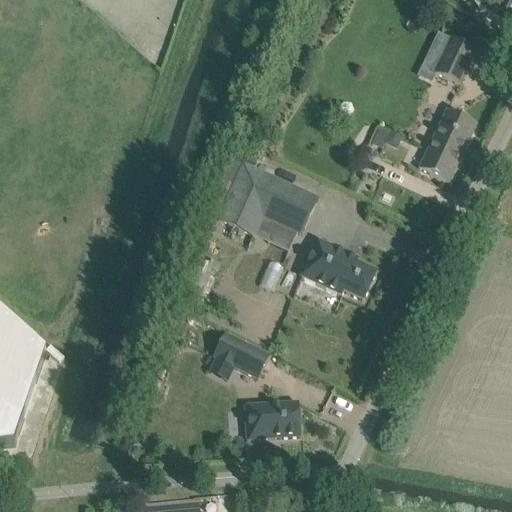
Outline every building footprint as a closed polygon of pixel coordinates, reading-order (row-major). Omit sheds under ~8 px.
[(110,25),(151,58),(168,37),(127,3),(110,25)] [(476,52),(458,44),(451,40),(434,75),(460,88),(476,52)] [(476,127),(458,118),(446,112),(418,171),(448,185),(476,127)] [(378,130),(370,147),(382,152),(385,146),(397,151),(402,140),(378,130)] [(300,237),(310,214),(316,202),(243,168),(218,222),(253,239),(262,219),(300,237)] [(356,267),(358,263),(316,244),(311,256),(300,281),(341,300),(342,296),(362,305),(376,276),(356,267)] [(0,450),(15,449),(46,355),(0,314),(0,450)] [(257,382),(268,360),(269,359),(224,336),(213,360),(257,382)] [(244,409),(246,443),(300,440),(298,406),(244,409)]
